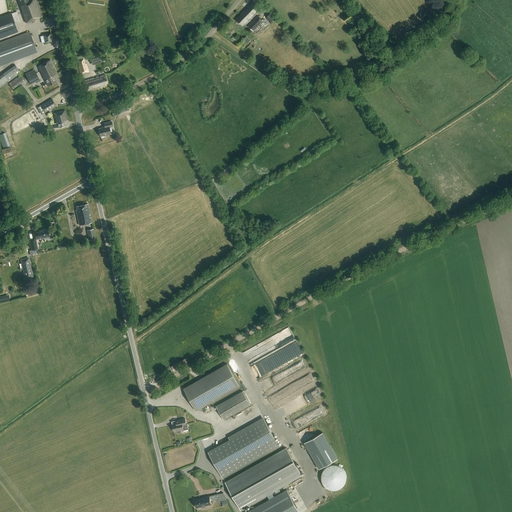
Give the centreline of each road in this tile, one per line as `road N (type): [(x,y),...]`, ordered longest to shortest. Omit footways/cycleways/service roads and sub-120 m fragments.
road 1 (track): [(131,344),(254,250),(511,80)]
road 2 (track): [(143,392),(378,260),(511,199)]
road 3 (unclassified): [(93,181),(172,511)]
road 4 (residential): [(77,112),(189,54),(240,0)]
road 5 (track): [(450,12),(377,71),(300,91)]
